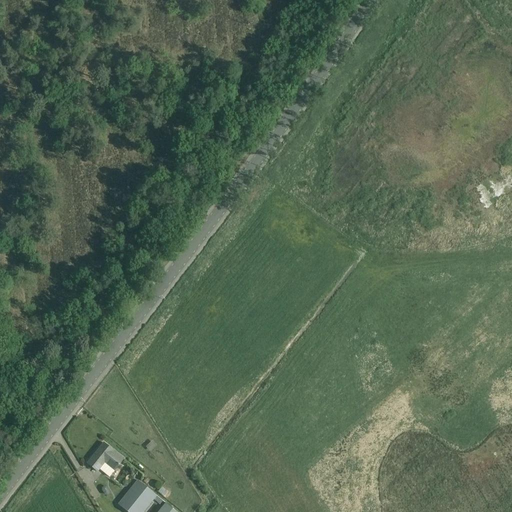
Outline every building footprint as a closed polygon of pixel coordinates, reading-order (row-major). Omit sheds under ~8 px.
[(150,451),(157,444),(152,439),(145,446),(150,451)] [(104,443),(88,464),(98,472),(100,469),(110,477),(124,459),(114,451),(104,443)] [(119,505),(127,511),(144,511),(158,496),(138,481),(128,493),(123,490),(118,497),(122,500),(119,505)] [(163,497),(168,491),(161,486),(157,493),(163,497)] [(110,492),(107,488),(105,487),(103,487),(102,489),(101,491),(104,495),(106,496),(108,496),(110,494),(110,492)]
